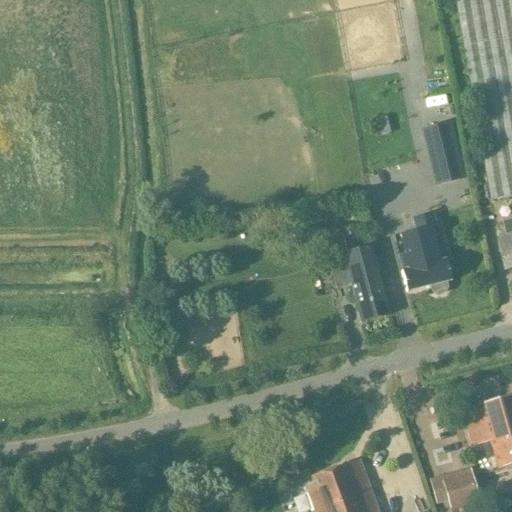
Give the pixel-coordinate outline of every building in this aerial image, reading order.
[(511,0),(454,0),(490,200),(511,196),(511,0)] [(451,124),(426,130),(436,172),(461,166),(451,124)] [(395,238),(404,272),(401,272),(406,293),(408,293),(408,292),(431,286),(432,292),(437,295),(444,293),(447,288),(446,283),(450,282),(452,282),(447,261),(444,262),(432,215),(414,220),(417,233),(395,238)] [(500,239),(507,270),(511,268),(511,221),(503,223),(506,237),(500,239)] [(362,323),(389,316),(371,248),(344,255),(340,241),(324,246),(329,264),(335,284),(350,280),(362,323)] [(489,439),(498,470),(511,465),(511,399),(464,413),(473,443),(489,439)] [(378,511),(360,461),(312,479),(314,485),(306,488),(314,511),(378,511)] [(480,503),(472,473),(443,480),(448,500),(451,511),(480,503)]
